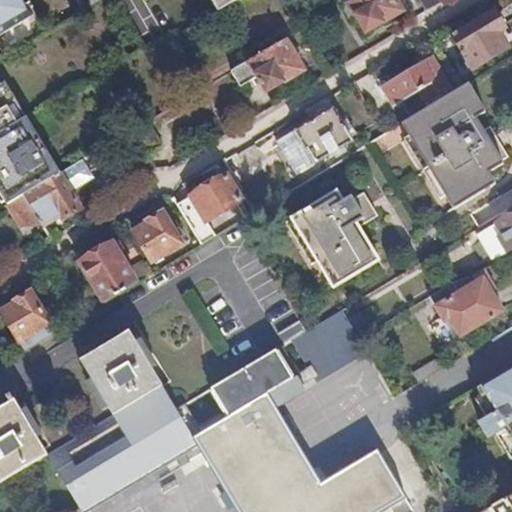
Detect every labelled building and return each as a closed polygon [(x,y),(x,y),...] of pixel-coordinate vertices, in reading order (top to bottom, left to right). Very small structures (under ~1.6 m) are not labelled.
[(0,0),(0,36),(31,18),(19,0),(0,0)] [(209,0),(217,14),(240,0),(209,0)] [(365,34),(402,11),(395,0),(352,0),(347,3),(365,34)] [(419,0),(427,12),(442,2),(447,3),(449,2),(440,0),(419,0)] [(500,32),(503,23),(494,10),(452,35),(462,51),(459,52),(462,57),(464,55),(467,61),(464,63),(467,68),(470,66),(472,69),(508,48),(498,33),(500,32)] [(295,34),(303,49),(311,44),(302,30),(295,34)] [(266,94),(304,71),(285,40),(231,73),(240,88),(257,78),(266,94)] [(431,57),(389,83),(400,103),(410,119),(453,93),(431,57)] [(0,134),(26,119),(5,83),(0,85),(0,134)] [(389,83),(381,87),(393,107),(400,103),(389,83)] [(484,110),(480,113),(464,86),(462,87),(453,93),(410,119),(417,131),(413,133),(450,194),(454,191),(461,204),(495,183),(488,173),(503,163),(495,151),(500,148),(492,135),(493,135),(489,128),(487,129),(489,131),(485,133),(475,118),(485,112),(484,110)] [(315,163),(353,141),(332,108),(328,110),(322,109),(318,111),(316,118),(276,142),(294,171),(313,160),(315,163)] [(26,119),(0,134),(0,193),(7,206),(24,196),(60,174),(27,118),(26,119)] [(149,121),(131,131),(147,157),(164,147),(149,121)] [(383,152),(402,142),(395,129),(376,140),(383,152)] [(131,159),(128,160),(134,169),(149,160),(147,157),(131,131),(119,139),(131,159)] [(256,212),(232,172),(177,205),(201,245),(216,236),(207,221),(240,202),(248,217),(256,212)] [(60,174),(24,196),(37,218),(43,228),(60,217),(63,221),(81,210),(60,174)] [(366,202),(367,201),(364,196),(355,202),(351,196),(343,201),(336,190),(290,218),(291,219),(295,216),(321,259),(323,258),(339,283),(332,287),(333,288),(380,260),(358,225),(374,215),(366,202)] [(7,206),(19,228),(37,218),(24,196),(7,206)] [(171,252),(182,245),(164,214),(147,223),(148,224),(133,233),(151,263),(160,258),(163,263),(174,256),(171,252)] [(498,258),(511,249),(511,215),(487,231),(486,238),(498,258)] [(37,218),(19,228),(25,239),(43,228),(37,218)] [(112,245),(80,264),(104,304),(136,284),(112,245)] [(461,338),(504,312),(491,292),(485,295),(478,282),(435,307),(444,323),(450,320),(461,338)] [(19,343),(50,325),(32,294),(16,303),(17,304),(2,313),(19,343)] [(301,322),(279,334),(285,345),(306,332),(301,322)] [(306,332),(285,345),(275,351),(282,362),(315,343),(309,331),(306,332)] [(130,333),(81,362),(113,417),(162,387),(130,333)] [(360,340),(315,366),(266,396),(275,410),(354,363),(381,407),(395,398),(360,340)] [(440,358),(413,374),(419,384),(446,368),(440,358)] [(481,386),(497,412),(479,422),(488,437),(506,427),(511,437),(511,367),(498,376),(481,386)] [(9,404),(0,409),(0,483),(47,456),(15,401),(13,401),(10,396),(6,398),(9,404)] [(377,449),(320,483),(275,410),(266,396),(261,399),(206,432),(193,439),(237,511),(382,511),(406,499),(377,449)] [(158,411),(171,432),(184,424),(177,411),(172,402),(158,411)] [(189,403),(177,411),(184,424),(193,439),(206,432),(189,403)] [(511,511),(511,496),(485,511),(511,511)]
